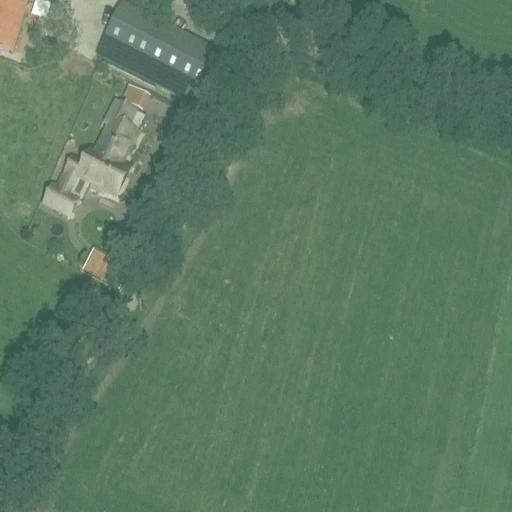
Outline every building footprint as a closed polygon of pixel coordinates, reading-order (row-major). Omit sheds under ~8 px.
[(0,0),(0,50),(14,55),(29,0),(0,0)] [(51,25),(56,7),(44,4),(39,21),(51,25)] [(121,5),(95,57),(185,104),(180,114),(202,126),(234,62),(121,5)] [(127,102),(148,113),(156,98),(135,87),(127,102)] [(132,148),(147,120),(117,104),(106,126),(109,128),(94,155),(120,168),(131,147),(132,148)] [(120,168),(94,155),(89,152),(82,165),(71,159),(55,191),(51,188),(42,205),(66,217),(75,201),(67,197),(76,179),(88,186),(87,188),(101,195),(102,193),(112,198),(126,171),(120,168)] [(98,254),(86,276),(112,290),(124,268),(98,254)]
